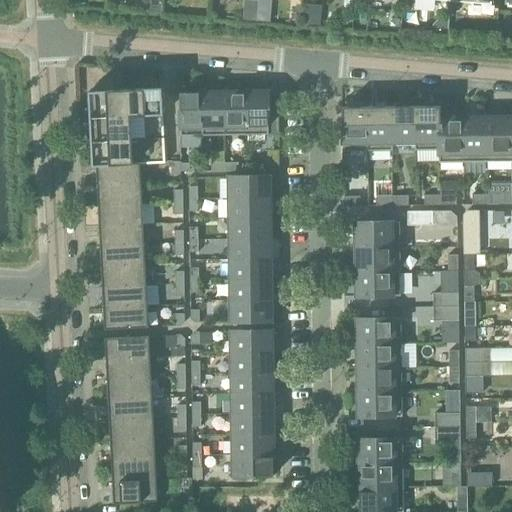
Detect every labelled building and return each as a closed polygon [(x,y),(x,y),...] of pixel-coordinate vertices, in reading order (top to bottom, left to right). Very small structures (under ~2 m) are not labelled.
[(161,88),(124,90),(126,116),(130,116),(130,117),(162,115),(161,88)] [(88,92),(89,118),(118,117),(119,127),(130,127),(130,117),(130,116),(126,116),(124,90),(88,92)] [(224,136),(245,135),(245,92),(223,93),(224,136)] [(267,92),(245,92),(245,135),(279,135),(278,101),(268,101),(267,92)] [(202,127),(202,93),(179,93),(180,136),(202,136),(202,127)] [(223,93),(202,93),(202,127),(202,136),(224,136),(223,93)] [(440,106),(415,107),(415,142),(414,142),(414,151),(438,150),(439,150),(439,119),(440,119),(440,106)] [(367,151),(367,107),(342,108),(342,152),(367,151)] [(391,107),(367,107),(367,151),(392,151),(392,143),(391,143),(391,107)] [(415,107),(391,107),(391,143),(392,143),(414,142),(415,142),(415,107)] [(463,163),(463,118),(454,119),(454,113),(442,113),(442,119),(440,119),(439,119),(439,150),(438,150),(438,163),(463,163)] [(118,117),(89,118),(90,142),(131,140),(130,127),(119,127),(118,117)] [(463,118),(463,163),(487,162),(487,118),(463,118)] [(511,118),(487,118),(487,162),(511,162),(511,118)] [(131,140),(90,142),(92,167),(96,167),(96,166),(132,164),(131,140)] [(180,172),(180,162),(171,162),(171,174),(180,174),(180,172)] [(180,162),(180,172),(194,172),(194,162),(180,162)] [(211,171),(224,171),(224,163),(211,163),(211,171)] [(224,163),(224,171),(238,171),(238,163),(224,163)] [(97,186),(141,184),(140,164),(132,164),(96,166),(96,167),(97,186)] [(229,199),(269,198),(269,177),(229,177),(229,199)] [(142,204),(141,184),(97,186),(98,207),(142,204)] [(189,187),(189,199),(197,199),(197,187),(189,187)] [(174,203),(183,202),(182,190),(174,190),(174,203)] [(504,194),(488,195),(488,205),(504,204),(504,194)] [(440,205),(440,195),(424,195),(424,205),(440,205)] [(456,195),(440,195),(440,205),(456,205),(456,195)] [(488,205),(488,195),(472,195),(472,205),(488,205)] [(344,207),(360,206),(359,196),(343,197),(344,207)] [(392,206),(392,196),(376,196),(376,206),(392,206)] [(408,196),(392,196),(392,206),(408,206),(408,196)] [(229,199),(229,219),(269,218),(269,198),(229,199)] [(197,199),(189,199),(189,211),(198,211),(197,199)] [(183,215),(183,202),(174,203),(174,215),(183,215)] [(99,227),(143,225),(142,204),(98,207),(99,227)] [(479,254),(478,210),(467,211),(463,214),(463,255),(473,254),(479,254)] [(407,226),(432,225),(432,211),(407,212),(407,226)] [(269,218),(229,219),(229,239),(270,239),(269,218)] [(356,248),(400,247),(399,222),(355,223),(356,248)] [(144,245),(143,225),(99,227),(100,247),(144,245)] [(189,227),(189,240),(198,240),(198,227),(189,227)] [(174,243),(183,243),(183,231),(174,231),(174,243)] [(229,239),(230,260),(270,259),(270,239),(229,239)] [(198,240),(189,240),(189,252),(198,252),(198,240)] [(183,255),(183,243),(174,243),(175,256),(183,255)] [(101,268),(145,265),(144,245),(100,247),(101,268)] [(391,271),(391,272),(400,272),(400,247),(356,248),(356,272),(391,271)] [(463,271),(473,270),(473,254),(463,255),(463,271)] [(447,271),(457,271),(457,255),(447,255),(447,271)] [(270,259),(230,260),(230,280),(270,280),(270,259)] [(146,286),(145,265),(101,268),(102,288),(146,286)] [(190,268),(190,281),(199,281),(198,268),(190,268)] [(175,284),(184,284),(184,271),(175,272),(175,284)] [(392,296),(391,272),(391,271),(356,272),(356,297),(392,296)] [(230,280),(230,301),(270,300),(270,280),(230,280)] [(199,281),(190,281),(190,293),(199,293),(199,281)] [(184,296),(184,284),(175,284),(175,296),(184,296)] [(103,308),(147,306),(146,286),(102,288),(103,308)] [(464,302),(474,302),(474,286),(464,286),(464,302)] [(433,293),(433,307),(458,307),(458,293),(433,293)] [(270,300),(230,301),(231,322),(271,321),(270,300)] [(474,302),(464,302),(464,318),(464,326),(475,326),(474,302)] [(148,328),(147,306),(103,308),(104,330),(148,328)] [(458,307),(433,307),(433,321),(458,320),(458,307)] [(194,322),(199,322),(199,310),(190,310),(190,318),(194,322)] [(180,326),(184,322),(184,314),(176,314),(176,326),(180,326)] [(357,319),(357,344),(401,344),(401,319),(357,319)] [(475,326),(464,326),(465,340),(475,340),(475,326)] [(231,331),(231,353),(271,352),(271,331),(231,331)] [(191,344),(199,344),(199,332),(194,332),(191,336),(191,344)] [(176,347),(185,347),(185,339),(181,335),(176,335),(176,347)] [(104,339),(106,360),(150,358),(148,337),(104,339)] [(357,368),(401,368),(401,344),(357,344),(357,368)] [(465,349),(465,363),(490,362),(490,348),(465,349)] [(449,351),(449,367),(459,367),(459,351),(449,351)] [(231,353),(231,373),(271,373),(271,352),(231,353)] [(150,358),(106,360),(107,381),(151,378),(150,358)] [(191,361),(191,374),(200,374),(200,361),(191,361)] [(490,362),(465,363),(465,376),(483,376),(490,376),(490,362)] [(176,364),(176,377),(185,376),(185,364),(176,364)] [(459,367),(449,367),(449,383),(459,383),(459,367)] [(357,392),(402,392),(401,368),(357,368),(357,392)] [(271,373),(231,373),(232,394),(272,393),(271,373)] [(200,374),(191,374),(191,386),(200,386),(200,374)] [(185,376),(176,377),(177,389),(185,389),(185,376)] [(483,376),(465,376),(465,394),(483,393),(483,376)] [(107,381),(108,401),(152,399),(151,378),(107,381)] [(358,417),(402,417),(402,392),(357,392),(358,417)] [(232,394),(232,414),(272,413),(272,393),(232,394)] [(152,399),(108,401),(109,421),(153,419),(152,399)] [(192,402),(192,415),(201,414),(200,402),(192,402)] [(177,405),(177,418),(186,417),(186,405),(177,405)] [(466,423),(475,423),(475,407),(465,407),(466,423)] [(272,413),(232,414),(232,434),(272,434),(272,413)] [(434,427),(460,427),(459,413),(434,413),(434,427)] [(201,414),(192,415),(192,427),(201,427),(201,414)] [(186,417),(177,418),(177,430),(186,430),(186,417)] [(153,419),(109,421),(110,442),(154,439),(153,419)] [(476,439),(475,423),(466,423),(466,439),(476,439)] [(460,441),(460,427),(434,427),(435,441),(460,441)] [(232,434),(232,455),(273,454),(272,434),(232,434)] [(154,439),(110,442),(111,462),(155,460),(154,439)] [(358,439),(358,465),(403,464),(402,439),(358,439)] [(192,443),(192,455),(201,455),(201,443),(192,443)] [(177,446),(178,459),(186,458),(186,446),(177,446)] [(273,454),(232,455),(233,476),(273,476),(273,454)] [(201,455),(192,455),(193,468),(201,468),(201,455)] [(186,458),(178,459),(178,471),(187,470),(186,458)] [(111,462),(112,482),(156,480),(155,460),(111,462)] [(394,489),(403,489),(403,464),(358,465),(359,489),(394,488),(394,489)] [(450,487),(460,487),(460,471),(450,471),(450,487)] [(466,487),(492,487),(491,473),(466,473),(466,487)] [(156,480),(112,482),(113,504),(157,501),(156,480)] [(184,499),(192,499),(192,487),(183,487),(184,499)] [(403,511),(403,489),(394,489),(394,488),(359,489),(359,511),(403,511)] [(457,511),(459,511),(467,511),(467,496),(457,496),(457,511)]
